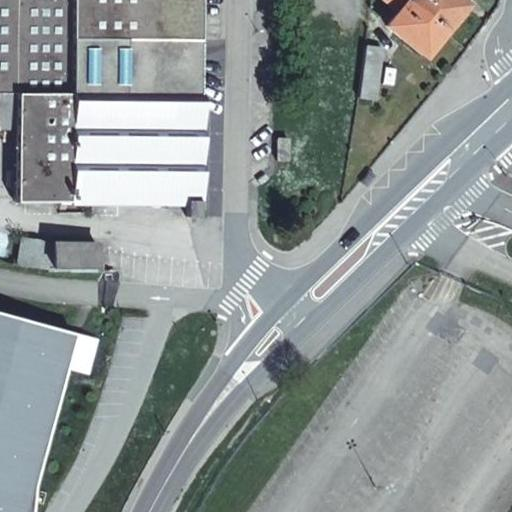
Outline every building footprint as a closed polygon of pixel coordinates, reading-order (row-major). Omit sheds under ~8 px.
[(14,197),(70,199),(71,91),(71,37),(71,0),(0,0),(0,89),(13,90),(14,126),(14,197)] [(71,0),(71,37),(202,38),(202,0),(71,0)] [(443,28),(407,0),(384,0),(397,10),(386,24),(422,54),(443,28)] [(458,0),(407,0),(443,28),(463,4),(458,0)] [(71,91),(201,93),(202,38),(71,37),(71,91)] [(364,41),(356,91),(371,93),(379,43),(364,41)] [(0,125),(14,126),(13,90),(0,89),(0,125)] [(71,91),(70,199),(188,202),(188,215),(201,215),(201,93),(71,91)] [(287,138),(275,138),(275,160),(286,160),(287,138)] [(21,271),(70,272),(69,244),(21,241),(21,271)] [(70,272),(105,273),(105,246),(69,244),(70,272)] [(0,511),(12,511),(66,367),(89,375),(101,341),(88,337),(87,339),(78,336),(78,335),(0,306),(0,511)]
